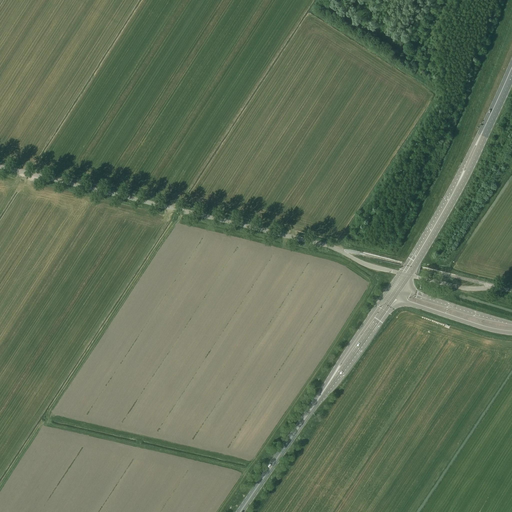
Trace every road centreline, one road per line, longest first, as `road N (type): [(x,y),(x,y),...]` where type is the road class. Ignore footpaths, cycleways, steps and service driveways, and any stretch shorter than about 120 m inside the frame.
road 1 (unclassified): [(399,273),(321,244),(0,166)]
road 2 (primary): [(511,62),(399,273)]
road 3 (primary): [(409,275),(511,79)]
road 4 (primary): [(389,287),(305,416)]
road 5 (primary): [(305,416),(393,298)]
road 6 (tertiary): [(393,298),(511,333)]
